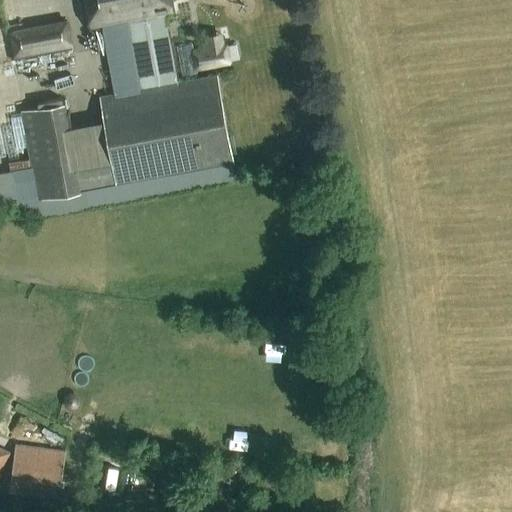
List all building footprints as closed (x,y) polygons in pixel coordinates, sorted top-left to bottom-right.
[(83,0),(89,33),(128,26),(139,85),(140,91),(100,98),(104,121),(111,159),(73,166),(66,127),(62,105),(22,112),(38,200),(232,163),(217,77),(175,84),(163,19),(175,17),(172,0),(83,0)] [(67,20),(8,31),(14,61),(73,50),(67,20)] [(59,494),(65,452),(17,445),(10,488),(59,494)] [(0,476),(10,454),(0,448),(0,476)] [(122,453),(111,451),(109,460),(121,462),(122,453)]
